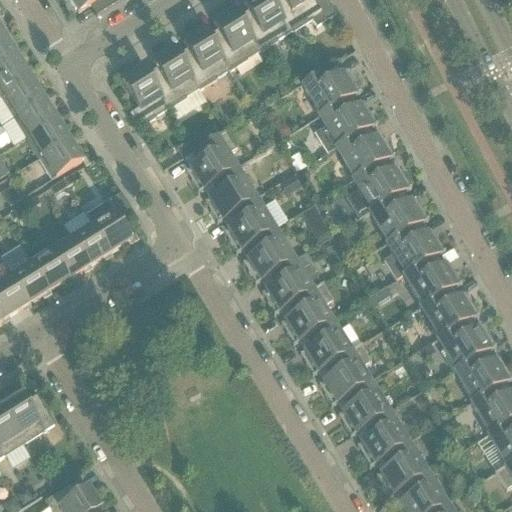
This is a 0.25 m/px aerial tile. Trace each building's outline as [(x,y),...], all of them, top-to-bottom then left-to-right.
[(68,0),(79,16),(90,9),(96,19),(126,0),(68,0)] [(238,20),(237,21),(259,55),(290,36),(268,1),(267,0),(257,0),(251,4),(255,10),(247,14),(238,20)] [(290,36),(312,23),(316,31),(335,19),(335,18),(324,0),(270,0),(268,1),(290,36)] [(208,39),(207,40),(229,75),(259,55),(237,21),(234,15),(221,23),(224,29),(217,33),(209,39),(208,39)] [(0,44),(9,39),(5,41),(0,33),(0,44)] [(177,58),(176,59),(198,94),(229,75),(207,40),(203,34),(190,42),(194,48),(186,53),(177,58)] [(0,44),(0,73),(22,60),(21,59),(17,62),(5,42),(9,40),(9,39),(0,44)] [(147,77),(146,78),(168,113),(198,94),(176,59),(173,53),(160,61),(163,67),(156,72),(147,77)] [(0,73),(0,101),(34,80),(30,82),(18,63),(22,60),(0,73)] [(317,78),(301,89),(302,90),(303,89),(321,118),(318,120),(318,121),(360,95),(360,94),(359,95),(351,83),(346,87),(340,78),(335,69),(334,68),(317,78)] [(304,73),(303,78),(307,84),(316,79),(310,70),(304,73)] [(121,81),(120,82),(122,85),(138,111),(129,117),(138,131),(168,113),(146,78),(142,72),(129,80),(133,86),(126,90),(123,84),(121,81)] [(0,101),(13,122),(47,100),(43,102),(31,83),(35,81),(34,80),(0,101)] [(198,94),(168,113),(176,126),(206,106),(198,94)] [(325,130),(313,137),(326,158),(335,152),(335,153),(377,127),(377,126),(375,127),(368,115),(363,119),(357,110),(352,101),(360,95),(318,121),(319,122),(320,121),(325,130)] [(13,122),(25,142),(60,121),(60,120),(56,123),(44,104),(48,101),(47,100),(13,122)] [(259,103),(251,108),(256,115),(264,110),(259,103)] [(25,142),(38,163),(73,141),(72,141),(68,143),(56,124),(60,121),(25,142)] [(377,127),(335,153),(336,153),(337,153),(355,182),(352,184),(352,185),(394,159),(393,158),(392,159),(385,147),(380,150),(374,141),(369,133),(377,127)] [(281,128),(271,134),(278,146),(288,139),(281,128)] [(204,149),(184,162),(185,163),(190,171),(196,180),(191,184),(198,195),(197,196),(237,172),(228,158),(237,153),(227,136),(228,135),(227,134),(204,149)] [(264,140),(262,147),(266,154),(277,147),(270,135),(264,140)] [(182,163),(184,162),(204,149),(198,139),(176,152),(182,163)] [(73,141),(38,163),(51,184),(86,162),(85,161),(81,164),(69,144),(73,142),(73,141)] [(359,194),(345,202),(358,223),(369,217),(411,191),(410,190),(409,191),(402,179),(397,182),(391,173),(386,165),(394,159),(352,185),(354,185),(359,194)] [(297,161),(289,166),(296,177),(304,172),(297,161)] [(237,172),(197,196),(198,197),(204,193),(210,202),(215,211),(210,214),(217,226),(216,227),(256,202),(237,172)] [(305,172),(296,177),(303,188),(308,185),(309,178),(309,177),(305,172)] [(77,175),(63,183),(68,190),(81,182),(77,175)] [(293,179),(279,188),(287,200),(301,191),(293,179)] [(68,190),(63,183),(50,192),(54,199),(68,190)] [(1,196),(10,210),(20,203),(12,189),(1,196)] [(411,191),(369,217),(370,216),(389,246),(386,248),(386,249),(428,222),(427,222),(426,223),(419,211),(414,214),(408,205),(402,196),(411,191)] [(124,234),(137,225),(138,226),(138,225),(139,225),(126,204),(121,196),(85,218),(90,226),(112,260),(110,256),(132,242),(132,241),(129,242),(124,234)] [(36,200),(23,209),(27,215),(40,207),(36,200)] [(256,202),(216,227),(217,228),(223,224),(228,232),(234,241),(229,245),(236,256),(235,257),(235,258),(275,233),(256,202)] [(325,203),(315,209),(322,219),(331,213),(325,203)] [(27,215),(23,209),(9,217),(13,224),(27,215)] [(313,210),(300,218),(301,218),(304,224),(305,225),(318,218),(313,210)] [(63,227),(70,239),(90,226),(85,218),(83,215),(63,227)] [(393,257),(383,264),(396,284),(402,280),(403,280),(445,254),(444,254),(443,255),(436,243),(430,246),(425,237),(419,228),(428,223),(428,222),(386,249),(387,248),(393,257)] [(90,226),(70,239),(91,273),(92,273),(89,269),(109,257),(111,261),(112,260),(90,226)] [(275,233),(235,258),(236,258),(242,254),(248,263),(253,272),(248,275),(255,287),(254,288),(294,263),(275,233)] [(70,239),(49,251),(71,286),(69,281),(88,269),(91,274),(91,273),(70,239)] [(0,262),(0,263),(9,277),(29,264),(20,250),(0,262)] [(49,251),(29,264),(51,299),(51,298),(49,294),(68,282),(70,286),(71,286),(49,251)] [(445,254),(403,280),(403,281),(404,280),(423,310),(419,312),(420,312),(461,286),(460,286),(453,275),(447,278),(442,269),(436,260),(445,255),(445,254)] [(340,258),(331,264),(337,274),(347,268),(340,258)] [(294,263),(254,288),(255,289),(261,285),(267,293),(272,302),(267,306),(274,317),(273,318),(273,319),(313,294),(313,293),(322,288),(309,267),(300,273),(294,263)] [(29,264),(9,277),(30,311),(31,311),(28,307),(47,295),(50,299),(51,299),(29,264)] [(9,277),(0,282),(0,308),(10,324),(8,320),(27,308),(30,312),(30,311),(9,277)] [(461,286),(420,312),(420,313),(421,312),(440,342),(436,344),(437,344),(478,318),(477,318),(469,307),(464,310),(459,301),(453,292),(462,287),(461,286)] [(313,294),(273,319),(274,319),(280,315),(286,324),(291,333),(286,336),(293,348),(292,349),(332,324),(324,311),(333,305),(322,289),(324,288),(323,287),(322,288),(313,293),(313,294)] [(373,299),(367,303),(374,313),(380,309),(373,299)] [(0,308),(0,324),(7,320),(9,324),(10,324),(0,308)] [(478,318),(437,344),(437,345),(438,344),(456,373),(453,376),(454,376),(495,350),(495,349),(494,350),(486,338),(481,342),(475,333),(470,324),(479,319),(478,318)] [(408,319),(399,325),(405,335),(410,331),(412,325),(408,319)] [(332,324),(292,349),(293,350),(299,346),(305,354),(310,363),(305,367),(312,378),(311,379),(312,380),(351,355),(351,354),(332,324)] [(351,355),(312,380),(318,376),(324,385),(329,394),(324,397),(331,409),(330,410),(331,410),(370,385),(362,372),(371,366),(360,350),(362,349),(361,348),(351,354),(351,355)] [(430,348),(418,355),(423,364),(435,356),(430,348)] [(495,350),(454,376),(454,377),(455,376),(473,405),(470,407),(470,408),(511,382),(511,381),(511,382),(503,370),(498,374),(492,365),(487,356),(496,351),(495,350)] [(511,382),(470,408),(471,408),(472,408),(490,437),(487,439),(487,440),(511,424),(511,400),(509,397),(504,388),(511,382)] [(370,385),(331,410),(331,411),(337,407),(343,416),(348,424),(343,428),(350,440),(349,440),(350,441),(389,416),(370,385)] [(22,401),(2,413),(24,448),(55,429),(36,398),(35,399),(25,406),(22,401)] [(0,462),(24,448),(2,413),(0,414),(0,462)] [(389,416),(350,441),(356,437),(362,446),(367,455),(362,458),(370,470),(368,471),(369,471),(408,447),(389,416)] [(446,423),(439,427),(444,436),(452,432),(446,423)] [(511,424),(487,440),(488,440),(489,440),(507,469),(504,471),(504,472),(511,466),(511,424)] [(408,447),(369,471),(369,472),(376,468),(381,477),(387,486),(381,489),(389,501),(387,501),(388,502),(427,477),(408,447)] [(504,471),(494,478),(494,479),(496,478),(506,494),(511,490),(511,466),(504,472),(504,471)] [(57,473),(45,481),(52,492),(64,484),(57,473)] [(427,477),(388,502),(395,498),(400,507),(403,511),(439,511),(446,508),(427,477)] [(50,511),(49,511),(98,511),(87,493),(82,496),(76,486),(77,486),(76,485),(59,495),(44,505),(45,506),(46,505),(50,511)] [(22,494),(15,498),(22,509),(33,503),(29,496),(22,494)] [(19,511),(13,502),(2,509),(3,511),(19,511)]
